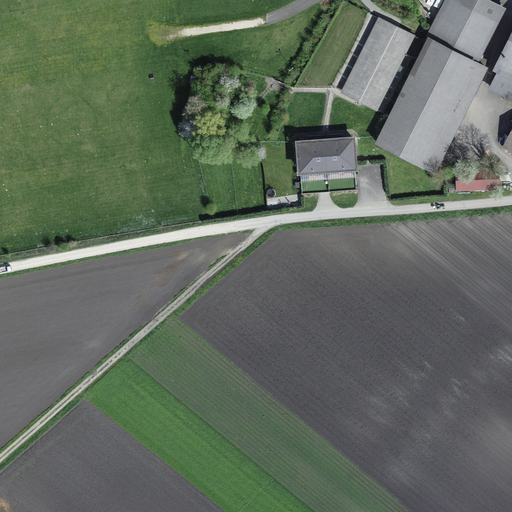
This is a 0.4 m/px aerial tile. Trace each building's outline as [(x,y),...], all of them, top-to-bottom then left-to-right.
[(488,0),(446,0),(374,141),(435,172),(490,65),(479,60),(505,9),(488,0)] [(376,110),(415,34),(378,15),(339,91),(376,110)] [(511,31),(494,68),(499,71),(491,87),(511,97),(511,31)] [(511,126),(502,148),(511,152),(511,126)] [(356,136),(298,141),(300,172),(359,168),(356,136)] [(458,190),(499,189),(499,170),(458,170),(458,190)]
